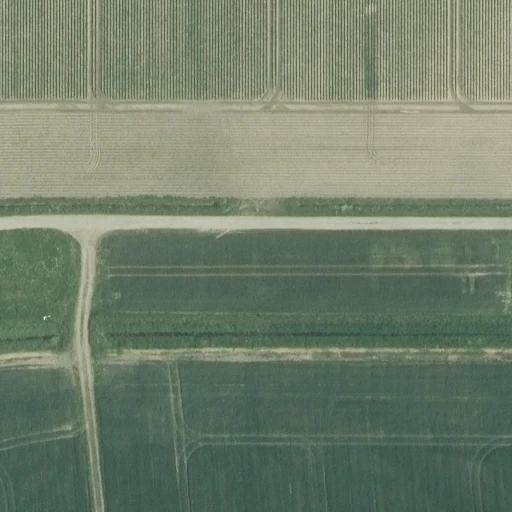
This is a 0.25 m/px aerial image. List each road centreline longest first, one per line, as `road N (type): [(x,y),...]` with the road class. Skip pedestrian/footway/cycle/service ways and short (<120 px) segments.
road 1 (unclassified): [(0,226),(511,230)]
road 2 (track): [(83,224),(76,321),(97,511)]
